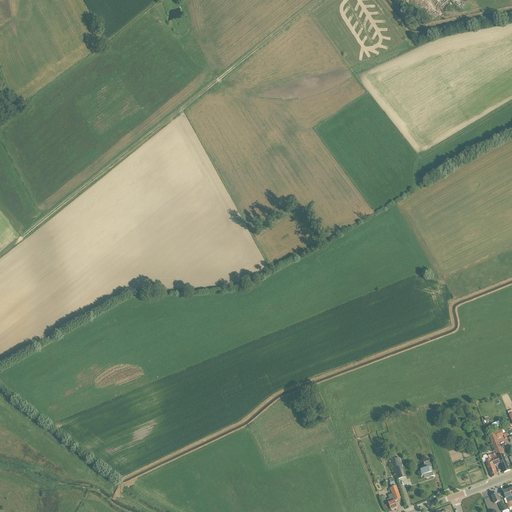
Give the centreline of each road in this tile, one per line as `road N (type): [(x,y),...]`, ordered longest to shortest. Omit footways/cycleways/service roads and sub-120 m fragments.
road 1 (track): [(511,246),(439,283),(447,312),(442,327),(274,391),(238,420),(188,443)]
road 2 (track): [(22,236),(320,0)]
road 3 (track): [(266,274),(413,189),(420,156),(511,103)]
